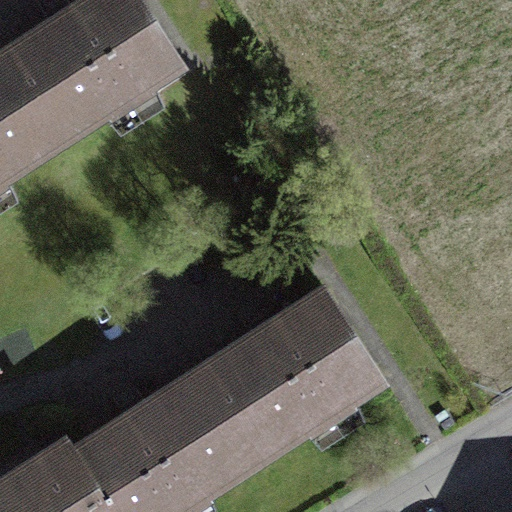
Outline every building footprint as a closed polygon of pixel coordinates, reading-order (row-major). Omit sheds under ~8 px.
[(139,0),(103,0),(2,63),(50,140),(177,61),(139,0)] [(432,0),(356,0),(368,27),(432,0)] [(0,170),(50,140),(2,63),(0,64),(0,170)] [(316,283),(192,364),(250,453),(375,372),(316,283)] [(105,511),(159,511),(250,453),(192,364),(63,448),(105,511)] [(0,511),(105,511),(63,448),(55,435),(0,471),(0,511)]
